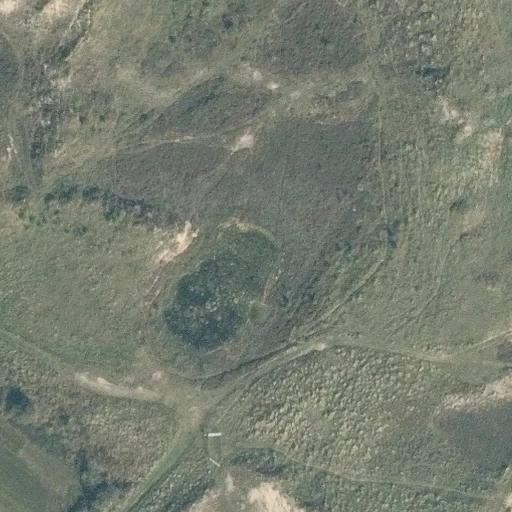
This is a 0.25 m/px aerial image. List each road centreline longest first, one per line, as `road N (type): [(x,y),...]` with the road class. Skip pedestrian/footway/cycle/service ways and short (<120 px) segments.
road 1 (track): [(0,338),(91,383),(187,415)]
road 2 (track): [(187,415),(194,430),(188,451),(121,511)]
